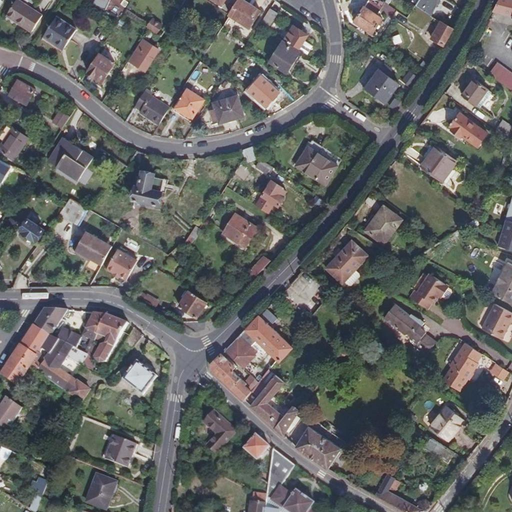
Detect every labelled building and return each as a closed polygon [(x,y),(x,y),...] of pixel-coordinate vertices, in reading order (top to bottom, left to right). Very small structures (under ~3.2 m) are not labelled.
[(43,15),(20,0),(17,0),(8,14),(33,31),(43,15)] [(111,3),(105,0),(97,0),(94,7),(106,13),(111,3)] [(262,13),(242,0),(241,0),(231,16),(251,29),(262,13)] [(380,13),(392,20),(397,12),(388,7),(391,1),(392,2),(393,0),(387,0),(385,4),(380,13)] [(439,0),(420,0),(416,7),(433,18),(439,0)] [(511,0),(501,0),(495,11),(511,16),(511,0)] [(279,14),(272,9),(261,25),(269,30),(279,14)] [(383,20),(365,9),(356,23),(373,35),(383,20)] [(78,30),(58,17),(44,38),(52,43),(53,41),(66,49),(78,30)] [(148,29),(158,35),(162,28),(152,22),(148,29)] [(445,46),(454,30),(443,24),(434,40),(445,46)] [(296,26),(286,41),(309,55),(315,46),(307,41),(310,35),(296,26)] [(86,37),(75,60),(86,66),(98,43),(86,37)] [(161,52),(144,41),(130,62),(147,73),(161,52)] [(301,55),(284,44),(272,63),(289,74),(301,55)] [(115,66),(101,56),(89,73),(104,83),(115,66)] [(511,92),(511,75),(497,64),(489,75),(511,92)] [(359,83),(367,88),(375,74),(367,70),(359,83)] [(387,104),(401,85),(381,70),(367,89),(387,104)] [(412,86),(416,80),(408,75),(404,81),(412,86)] [(281,91),(264,76),(250,91),(267,106),(281,91)] [(11,97),(28,107),(37,93),(20,83),(16,80),(7,95),(11,97)] [(491,93),(475,81),(463,97),(480,109),(491,93)] [(205,101),(189,90),(177,108),(193,119),(205,101)] [(160,126),(171,109),(152,97),(153,95),(147,91),(137,106),(143,110),(141,113),(160,126)] [(245,115),(240,97),(216,104),(221,123),(245,115)] [(65,127),(71,118),(62,112),(56,121),(65,127)] [(486,136),(460,116),(451,128),(453,130),(452,132),(462,138),(463,137),(478,148),(486,136)] [(495,132),(511,144),(511,143),(511,129),(502,123),(495,132)] [(29,139),(13,129),(0,148),(0,152),(14,161),(29,139)] [(85,168),(88,170),(95,158),(65,138),(49,162),(59,168),(60,166),(78,178),(85,168)] [(324,145),(315,139),(296,168),(326,186),(341,163),(321,151),(324,145)] [(242,151),(246,159),(248,164),(259,161),(253,147),(242,151)] [(457,161),(437,147),(423,167),(442,181),(457,161)] [(0,189),(14,169),(0,160),(0,189)] [(267,178),(272,170),(260,163),(255,171),(267,178)] [(80,181),(88,170),(85,168),(78,178),(60,166),(59,168),(80,181)] [(161,206),(166,180),(154,178),(152,174),(146,173),(142,176),(139,191),(135,191),(134,201),(143,202),(143,205),(149,206),(150,204),(161,206)] [(285,190),(273,183),(257,207),(269,214),(275,205),(280,208),(285,200),(280,197),(285,190)] [(67,204),(60,215),(78,225),(87,209),(70,200),(67,204)] [(511,208),(500,247),(511,250),(511,208)] [(365,235),(383,248),(401,223),(383,210),(365,235)] [(259,229),(236,215),(224,234),(246,248),(259,229)] [(38,242),(46,229),(29,219),(22,230),(21,234),(28,238),(30,237),(38,242)] [(479,219),(469,225),(472,228),(483,221),(479,219)] [(187,238),(191,243),(200,236),(195,231),(187,238)] [(93,260),(104,266),(114,248),(88,233),(77,252),(93,260)] [(370,257),(353,242),(328,270),(344,285),(346,283),(349,286),(354,286),(361,278),(361,274),(357,271),(370,257)] [(140,261),(120,250),(110,269),(129,280),(140,261)] [(92,262),(93,260),(77,252),(76,254),(92,262)] [(253,269),(259,276),(273,262),(267,256),(253,269)] [(511,264),(511,263),(494,294),(511,303),(511,264)] [(322,283),(303,269),(290,287),(308,301),(322,283)] [(450,287),(432,274),(418,293),(415,292),(411,298),(428,310),(433,304),(435,305),(441,297),(443,298),(450,287)] [(208,302),(191,291),(180,308),(197,319),(208,302)] [(147,294),(143,302),(157,309),(161,302),(147,294)] [(511,322),(511,312),(496,304),(483,330),(502,340),(508,330),(506,329),(509,324),(511,325),(511,322)] [(410,344),(426,357),(435,345),(425,336),(426,334),(421,330),(425,325),(412,317),(411,318),(397,306),(385,320),(406,337),(410,339),(410,344)] [(59,326),(70,310),(46,309),(36,325),(53,335),(57,329),(59,331),(61,328),(59,326)] [(226,351),(226,352),(245,369),(261,351),(265,355),(269,351),(271,354),(278,360),(282,364),(295,350),(293,349),(273,329),(278,324),(266,311),(226,351)] [(95,334),(108,315),(93,313),(80,335),(91,342),(95,334)] [(103,361),(129,324),(108,315),(95,334),(104,340),(101,345),(98,346),(90,358),(96,362),(103,361)] [(25,386),(36,370),(39,372),(52,381),(60,387),(68,376),(55,367),(66,350),(74,355),(76,352),(78,350),(72,347),(57,338),(53,335),(36,325),(2,374),(16,384),(23,389),(25,386)] [(63,329),(57,338),(72,347),(77,338),(63,329)] [(132,350),(144,335),(136,329),(124,344),(132,350)] [(77,363),(84,367),(90,358),(98,346),(91,342),(83,354),(81,356),(77,363)] [(477,363),(483,354),(466,343),(450,366),(451,368),(442,380),(459,392),(478,364),(477,363)] [(253,376),(259,383),(270,370),(278,360),(271,354),(253,376)] [(212,371),(245,401),(253,391),(259,383),(253,376),(247,384),(244,382),(247,379),(243,375),(240,378),(237,375),(241,370),(239,367),(237,369),(223,355),(213,365),(212,371)] [(159,377),(140,362),(126,380),(145,395),(159,377)] [(502,380),(508,372),(498,365),(492,373),(502,380)] [(36,370),(25,386),(28,388),(39,372),(36,370)] [(260,398),(252,407),(271,424),(277,430),(287,416),(270,403),(286,384),(270,370),(259,383),(253,391),(260,398)] [(16,384),(2,374),(0,377),(0,388),(9,394),(16,384)] [(60,387),(83,403),(91,392),(68,376),(60,387)] [(23,408),(8,397),(0,408),(0,424),(8,430),(23,408)] [(287,416),(277,430),(283,436),(287,430),(291,433),(301,420),(297,417),(301,412),(295,406),(287,416)] [(465,422),(449,408),(432,428),(450,442),(455,437),(453,436),(465,422)] [(236,432),(215,412),(206,423),(219,435),(209,447),(217,454),(236,432)] [(311,428),(297,449),(328,470),(342,450),(311,428)] [(270,445),(257,435),(252,441),(251,440),(244,447),(259,459),(270,445)] [(129,468),(138,445),(117,437),(108,460),(129,468)] [(455,454),(430,439),(423,450),(447,465),(455,454)] [(0,457),(7,461),(13,452),(7,449),(4,448),(3,451),(0,449),(0,471),(0,470),(0,457)] [(270,478),(269,484),(267,495),(267,497),(272,501),(281,487),(296,466),(274,449),(270,478)] [(258,475),(269,484),(270,478),(260,471),(258,475)] [(118,483),(98,475),(89,503),(96,505),(98,501),(110,505),(118,483)] [(390,476),(377,497),(403,511),(415,511),(430,509),(433,504),(429,501),(422,500),(418,506),(391,492),(397,479),(390,476)] [(38,496),(42,499),(46,490),(34,483),(30,492),(38,496)] [(281,487),(272,501),(288,511),(316,511),(311,508),(315,503),(297,491),(294,496),(281,487)] [(267,495),(253,493),(252,503),(251,502),(249,511),(264,511),(265,508),(267,497),(267,495)] [(36,511),(37,511),(42,499),(38,496),(32,509),(36,511)] [(267,497),(265,508),(279,511),(281,511),(288,511),(272,501),(267,497)]
